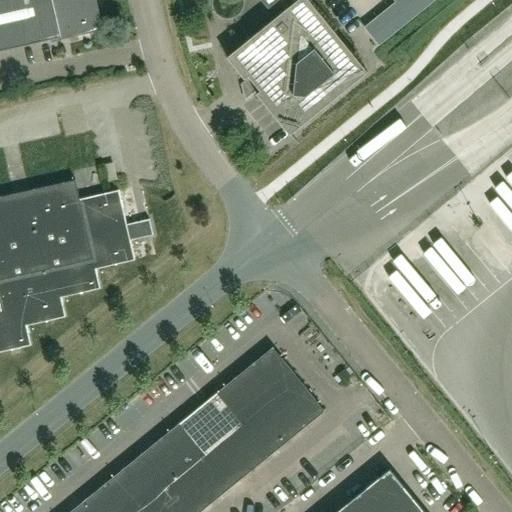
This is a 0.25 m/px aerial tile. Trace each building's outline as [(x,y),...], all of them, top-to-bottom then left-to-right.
[(102,30),(95,0),(0,0),(0,50),(50,39),(50,42),(61,40),(61,39),(102,30)] [(293,0),(261,0),(268,8),(277,0),(280,0),(287,8),(227,57),(244,79),(248,76),(249,78),(244,82),(253,93),(258,89),(260,90),(256,93),(290,135),(367,72),(308,0),(296,0),(295,2),(293,0)] [(395,1),(363,26),(379,46),(411,20),(395,1)] [(137,136),(0,166),(0,290),(23,286),(21,276),(44,271),(42,262),(66,256),(64,247),(111,236),(108,227),(155,217),(137,136)] [(128,241),(150,238),(148,224),(126,227),(128,241)] [(199,511),(324,411),(272,347),(69,511),(199,511)] [(424,511),(389,469),(336,511),(424,511)]
